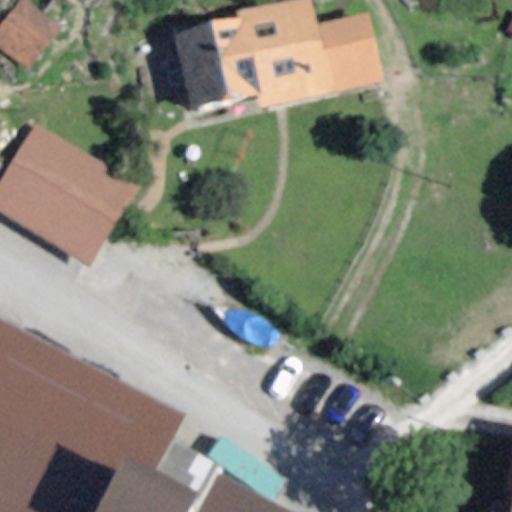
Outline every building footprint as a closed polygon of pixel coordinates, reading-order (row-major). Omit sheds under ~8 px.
[(19,0),(0,32),(0,49),(37,71),(65,24),(25,0),(19,0)] [(365,98),(349,29),(301,40),(294,10),(223,26),(224,34),(163,48),(181,126),(242,112),(245,126),(365,98)] [(0,209),(92,269),(144,190),(41,123),(0,184),(0,209)] [(254,511),(161,463),(172,443),(0,351),(0,511),(254,511)] [(511,511),(511,449),(511,450),(501,511),(511,511)]
